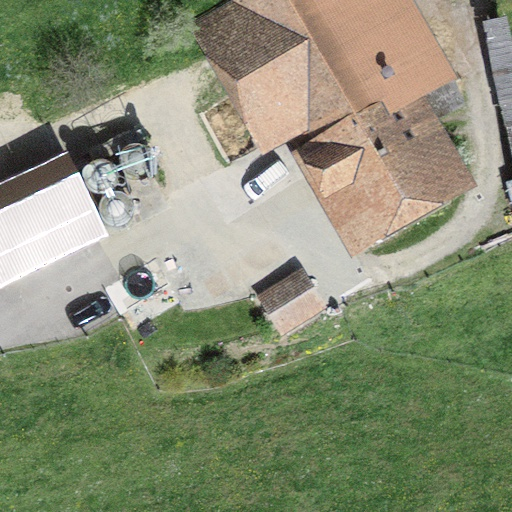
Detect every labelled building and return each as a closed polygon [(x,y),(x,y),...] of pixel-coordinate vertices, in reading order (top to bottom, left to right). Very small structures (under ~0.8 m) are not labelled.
[(428,84),(379,0),(257,0),(202,32),(266,144),(303,123),(340,188),(323,197),(346,237),(439,185),(394,104),(414,93),(429,120),(459,104),(444,75),(428,84)] [(126,178),(138,181),(149,175),(153,164),(150,153),(140,146),(128,148),(120,157),(119,169),(126,178)] [(109,165),(99,163),(90,169),(86,179),(90,189),(99,194),(109,192),(116,184),(116,173),(109,165)] [(0,202),(9,221),(0,224),(0,272),(1,275),(92,231),(61,167),(0,196),(0,202)] [(124,200),(114,197),(104,200),(98,210),(100,220),(108,227),(119,227),(127,220),(129,210),(124,200)] [(155,258),(111,285),(137,327),(180,301),(155,258)] [(299,278),(265,299),(283,328),(317,307),(299,278)]
